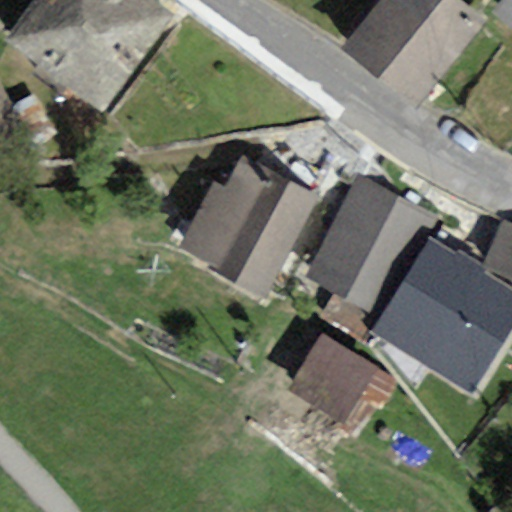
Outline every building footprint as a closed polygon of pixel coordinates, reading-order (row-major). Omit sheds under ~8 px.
[(171,17),(148,0),(33,0),(4,40),(99,111),(171,17)] [(457,0),(380,0),(339,51),(410,107),(481,19),(457,0)] [(511,32),(511,0),(502,0),(491,14),(511,32)] [(0,85),(0,135),(21,124),(0,85)] [(264,301),(316,200),(242,154),(223,190),(215,186),(180,248),(188,252),(264,301)] [(430,237),(440,220),(358,176),(305,277),(380,321),(430,237)] [(481,265),(480,267),(486,270),(511,281),(511,224),(502,220),(481,265)] [(455,257),(430,237),(380,321),(373,332),(473,396),(511,330),(511,293),(483,274),(486,270),(480,267),(481,265),(459,252),(455,257)] [(375,368),(319,334),(285,391),(341,425),(375,368)]
